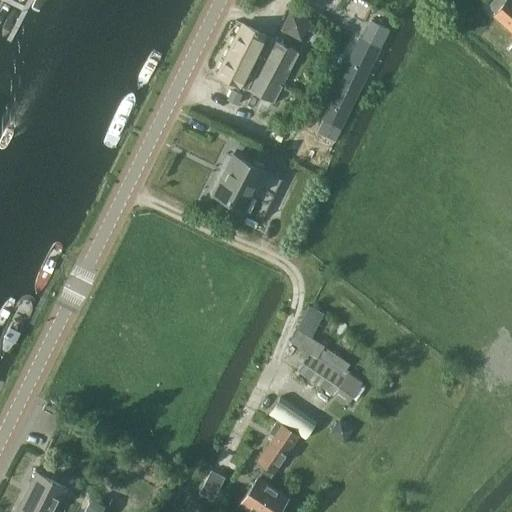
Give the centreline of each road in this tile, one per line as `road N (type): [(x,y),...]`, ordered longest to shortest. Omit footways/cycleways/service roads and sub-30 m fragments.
road 1 (tertiary): [(0,446),(221,0)]
road 2 (track): [(439,511),(499,388),(497,375),(333,256),(293,271)]
